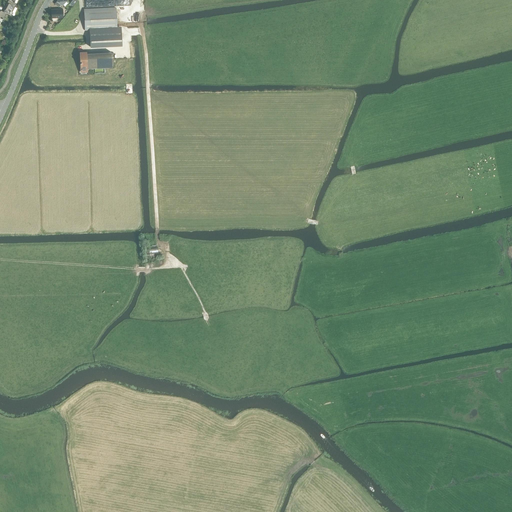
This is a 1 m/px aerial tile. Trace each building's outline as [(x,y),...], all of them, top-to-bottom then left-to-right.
[(7,2),(3,8),(5,9),(3,11),(6,13),(5,13),(9,15),(10,14),(11,14),(15,7),(14,6),(7,2)] [(89,29),(90,47),(122,46),(121,28),(116,28),(115,8),(84,9),(85,30),(89,29)] [(62,9),(51,9),(51,17),(63,17),(62,9)] [(86,53),(86,52),(80,52),(80,62),(80,63),(81,63),(82,72),(87,71),(87,68),(112,67),(111,52),(86,53)] [(149,245),(149,249),(146,249),(146,256),(149,256),(149,257),(154,257),(154,253),(158,252),(158,248),(157,248),(157,245),(149,245)]
